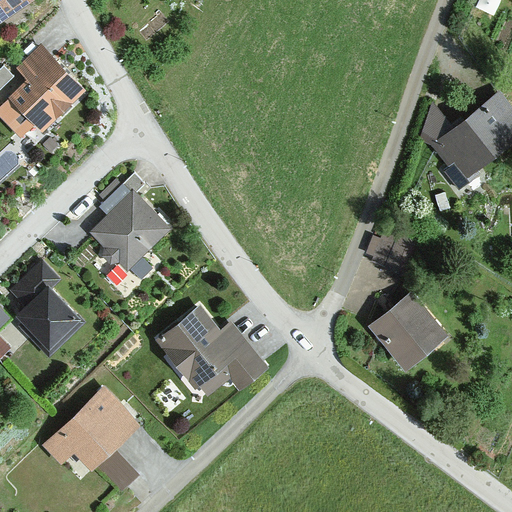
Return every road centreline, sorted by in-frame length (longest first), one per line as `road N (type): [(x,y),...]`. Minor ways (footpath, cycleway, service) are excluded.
road 1 (residential): [(319,345),(443,0)]
road 2 (residential): [(146,122),(233,257),(319,345)]
road 3 (residential): [(319,345),(511,505)]
road 4 (residential): [(151,511),(319,345)]
road 5 (residential): [(146,122),(0,265)]
road 6 (residential): [(70,0),(146,122)]
